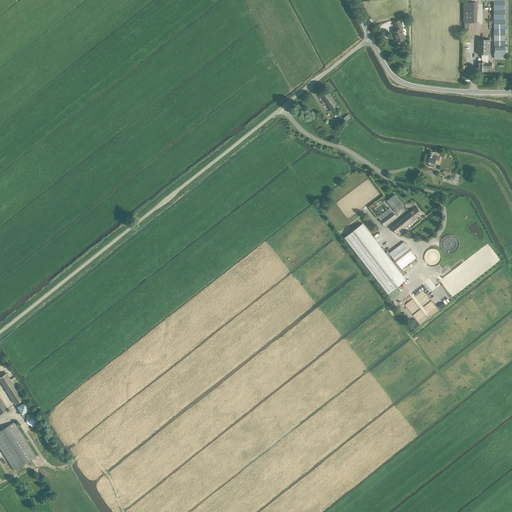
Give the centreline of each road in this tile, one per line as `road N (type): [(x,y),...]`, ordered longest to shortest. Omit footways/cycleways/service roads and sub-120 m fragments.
road 1 (unclassified): [(0,332),(370,39)]
road 2 (track): [(0,385),(43,461),(59,467),(90,457),(109,477),(123,511)]
road 3 (unclassified): [(511,93),(400,82),(370,39)]
